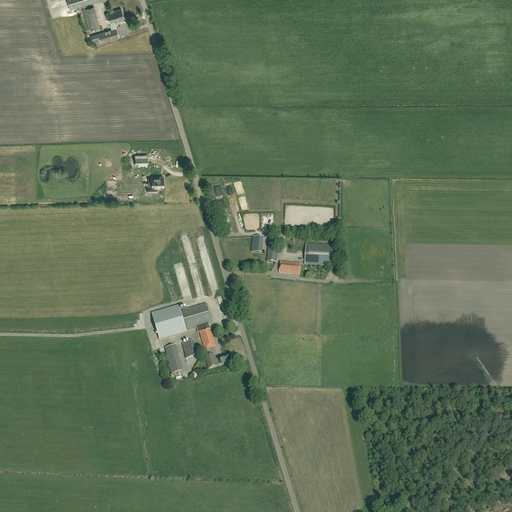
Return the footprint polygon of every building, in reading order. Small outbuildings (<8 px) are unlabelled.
[(67,0),(70,10),(101,1),(100,0),(67,0)] [(89,30),(100,26),(94,6),(82,9),(89,30)] [(109,23),(124,19),(121,9),(106,13),(109,23)] [(101,43),(119,37),(116,28),(91,36),(92,41),(99,39),(101,43)] [(135,156),(135,165),(147,165),(147,156),(135,156)] [(152,186),(148,186),(148,193),(156,193),(156,187),(163,187),(163,178),(161,178),(161,177),(152,177),(152,186)] [(261,253),(263,237),(253,236),(251,252),(261,253)] [(276,263),(278,245),(269,244),(267,262),(276,263)] [(332,266),(333,245),(306,244),(305,265),(332,266)] [(195,254),(206,293),(211,291),(201,252),(195,254)] [(176,269),(185,267),(192,294),(197,292),(188,255),(183,256),(185,263),(178,264),(178,263),(174,264),(176,269)] [(299,275),(300,264),(280,262),(279,273),(299,275)] [(187,332),(186,331),(197,328),(198,333),(200,332),(205,350),(216,346),(211,329),(210,329),(209,324),(212,323),(206,304),(180,312),(178,305),(152,313),(160,340),(187,332)] [(182,344),(186,359),(193,357),(189,342),(182,344)] [(181,369),(177,343),(166,345),(170,371),(181,369)] [(214,360),(212,355),(206,357),(209,369),(218,366),(222,364),(222,365),(230,362),(228,356),(220,358),(220,359),(216,360),(216,359),(214,360)]
